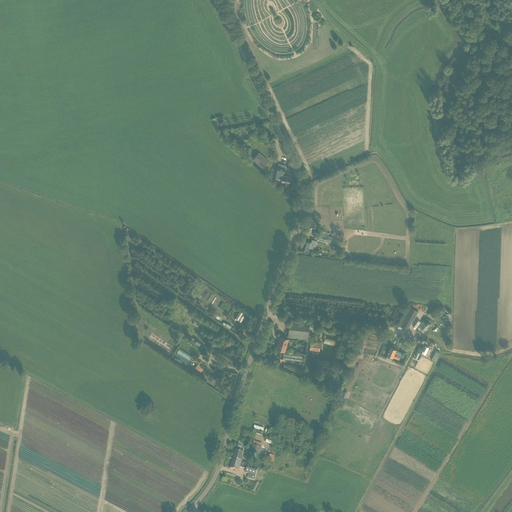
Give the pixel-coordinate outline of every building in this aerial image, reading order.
[(259,153),(253,160),(262,168),(268,161),(259,153)] [(278,164),(275,179),(281,180),(281,182),(283,183),(283,184),(288,185),(290,177),(283,176),(283,172),(284,172),(285,168),(285,165),(278,164)] [(314,238),(319,240),(326,242),(328,235),(321,233),(316,232),(314,238)] [(300,248),(303,249),(307,250),(308,245),(312,246),(313,243),(307,241),(302,240),(300,248)] [(401,319),(399,324),(408,328),(408,329),(410,324),(415,317),(416,315),(418,311),(409,306),(401,319)] [(241,312),(237,320),(243,323),(247,315),(241,312)] [(420,324),(417,328),(423,333),(426,329),(430,324),(424,320),(422,322),(420,324)] [(309,325),(289,323),(288,333),(288,337),(308,340),(309,325)] [(362,330),(357,353),(362,353),(366,331),(362,330)] [(276,349),(281,350),(284,351),(288,339),(280,337),(276,349)] [(326,343),(338,346),(339,340),(327,338),(326,343)] [(310,343),(309,351),(319,352),(320,344),(317,343),(317,344),(310,343)] [(390,347),(388,352),(387,355),(399,360),(400,355),(395,353),(396,350),(390,347)] [(191,362),(194,357),(181,349),(178,354),(191,362)] [(436,352),(431,360),(435,362),(439,353),(436,352)] [(283,353),(282,359),(285,359),(285,363),(302,365),(303,355),(283,353)] [(266,429),(260,427),(261,425),(257,423),(255,430),(265,432),(266,429)] [(252,446),(249,457),(257,460),(259,455),(261,448),(252,446)] [(242,461),(240,460),(243,453),(240,452),(241,449),(237,448),(236,451),(235,451),(233,459),(232,460),(230,468),(235,470),(239,471),(240,468),(246,470),(245,473),(248,474),(247,478),(254,480),(258,468),(247,465),(248,465),(248,464),(241,462),(242,461)]
